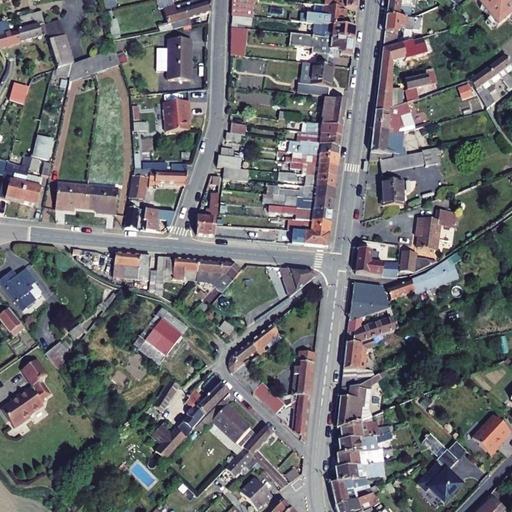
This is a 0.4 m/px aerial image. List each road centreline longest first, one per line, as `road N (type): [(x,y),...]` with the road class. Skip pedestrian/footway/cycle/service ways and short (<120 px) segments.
road 1 (tertiary): [(372,0),(339,263)]
road 2 (residential): [(221,0),(217,117),(175,248)]
road 3 (tertiary): [(339,263),(314,461),(318,511)]
road 4 (tertiary): [(0,231),(175,248)]
road 5 (tertiary): [(175,248),(339,263)]
